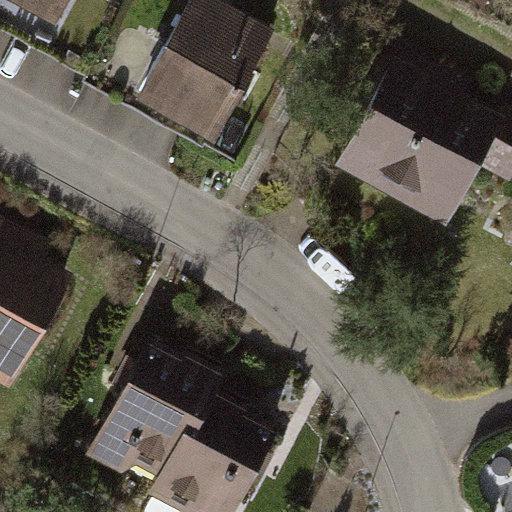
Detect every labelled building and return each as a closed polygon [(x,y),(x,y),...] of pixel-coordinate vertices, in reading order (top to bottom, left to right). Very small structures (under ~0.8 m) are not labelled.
[(77,0),(9,0),(63,27),(77,0)] [(276,29),(223,0),(190,0),(136,97),(212,140),(276,29)] [(437,79),(397,57),(338,163),(451,225),(483,167),(511,183),(511,181),(511,105),(507,102),(502,111),(462,89),(466,81),(443,68),(437,79)] [(0,211),(0,383),(14,390),(86,254),(1,209),(0,211)] [(228,371),(151,333),(105,414),(85,452),(123,473),(138,465),(158,475),(149,492),(179,508),(179,511),(234,511),(249,486),(280,426),(247,408),(251,401),(220,386),(228,371)]
